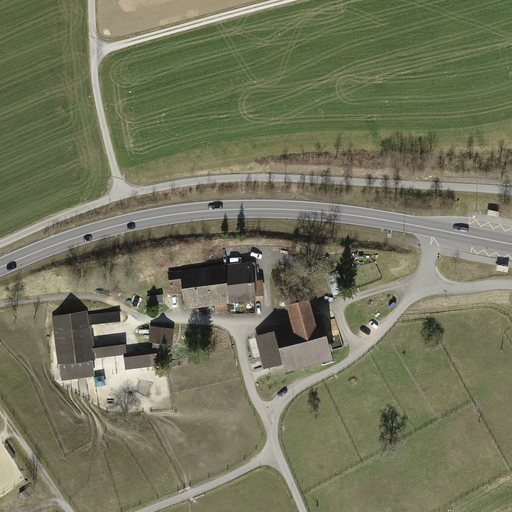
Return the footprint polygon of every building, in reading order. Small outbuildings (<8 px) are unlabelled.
[(224,267),(228,299),(253,296),(253,299),(261,299),(261,295),(262,294),(261,281),(260,281),(258,267),(250,268),(249,264),(224,267)] [(187,304),(228,299),(224,267),(169,273),(171,292),(177,292),(176,283),(184,282),(185,291),(187,304)] [(337,275),(330,278),(335,292),(342,289),(337,275)] [(176,283),(177,292),(185,291),(184,282),(176,283)] [(285,297),(283,297),(281,298),(279,300),(279,302),(280,304),(282,305),(284,306),(286,305),(287,303),(288,301),(287,299),(285,297)] [(216,302),(217,311),(228,311),(228,301),(216,302)] [(282,363),(329,350),(321,319),(312,322),(307,302),(290,307),(295,326),(256,337),(260,351),(269,349),(274,365),(282,363)] [(59,316),(61,331),(83,328),(81,314),(59,316)] [(167,343),(171,344),(173,330),(156,327),(154,342),(167,343)] [(61,331),(56,332),(60,363),(62,377),(93,373),(91,357),(125,353),(124,343),(85,348),(83,328),(61,331)] [(167,343),(154,342),(153,349),(166,351),(167,343)] [(269,349),(260,351),(264,368),(274,365),(269,349)] [(329,350),(282,363),(285,372),(333,359),(330,350),(329,350)] [(155,352),(145,353),(146,364),(156,362),(155,352)] [(145,353),(125,356),(126,366),(146,364),(145,353)] [(30,487),(19,493),(24,500),(29,497),(26,492),(31,488),(30,487)] [(34,493),(31,488),(26,492),(29,497),(34,493)]
